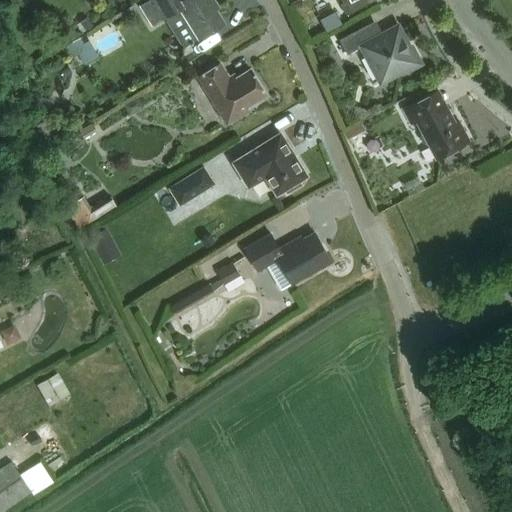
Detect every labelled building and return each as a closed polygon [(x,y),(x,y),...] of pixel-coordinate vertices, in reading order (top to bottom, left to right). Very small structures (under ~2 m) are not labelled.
[(188,21),(198,38),(224,21),(215,8),(219,6),(214,0),(154,0),(165,16),(179,7),(188,21)] [(342,0),(343,2),(340,4),(346,14),(367,3),(365,0),(342,0)] [(341,21),(336,11),(324,17),(330,27),(341,21)] [(93,26),(87,17),(81,21),(87,30),(93,26)] [(408,46),(397,26),(375,38),(368,24),(339,39),(347,53),(362,45),(381,80),(401,70),(403,72),(420,63),(411,45),(408,46)] [(87,32),(73,40),(86,62),(100,54),(87,32)] [(266,94),(250,68),(231,80),(220,62),(198,76),(227,123),(249,109),(247,106),(266,94)] [(470,140),(459,121),(456,123),(438,89),(402,108),(411,124),(416,121),(422,131),(420,137),(423,142),(429,144),(436,158),(470,140)] [(50,116),(52,104),(40,102),(38,113),(50,116)] [(52,136),(44,121),(30,129),(38,143),(52,136)] [(347,138),(365,129),(361,122),(344,131),(347,138)] [(97,131),(92,124),(82,131),(86,137),(97,131)] [(299,180),(307,175),(280,133),(234,162),(249,185),(266,175),(277,193),(284,189),(287,193),(302,183),(299,180)] [(180,203),(213,183),(203,166),(170,187),(180,203)] [(88,223),(116,205),(111,195),(92,207),(84,195),(74,201),(88,223)] [(120,239),(134,230),(125,216),(111,224),(120,239)] [(113,257),(124,252),(111,224),(100,229),(113,257)] [(291,283),(331,261),(314,231),(285,248),(284,245),(279,248),(270,233),(244,247),(257,270),(267,265),(281,289),(291,283)] [(218,270),(222,278),(210,286),(213,290),(224,282),(229,291),(245,282),(233,261),(218,270)] [(175,314),(213,291),(209,284),(170,307),(175,314)] [(60,389),(51,394),(53,399),(71,389),(60,370),(40,381),(43,386),(55,379),(60,389)] [(0,510),(32,490),(13,461),(0,469),(0,510)]
